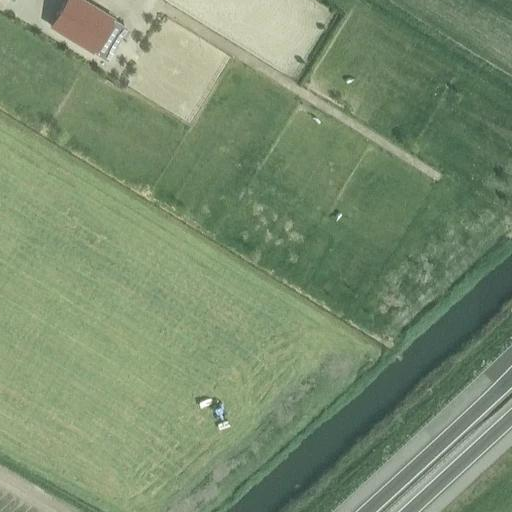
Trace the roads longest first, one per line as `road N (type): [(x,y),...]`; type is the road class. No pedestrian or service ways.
road 1 (trunk): [(511,377),(366,511)]
road 2 (trunk): [(412,511),(511,418)]
